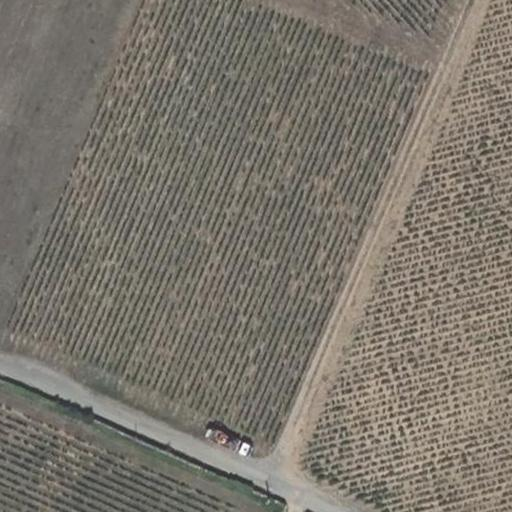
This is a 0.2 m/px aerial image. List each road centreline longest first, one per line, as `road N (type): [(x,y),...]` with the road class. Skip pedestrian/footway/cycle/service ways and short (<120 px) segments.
road 1 (track): [(271,477),(471,0)]
road 2 (unclassified): [(337,511),(0,361)]
